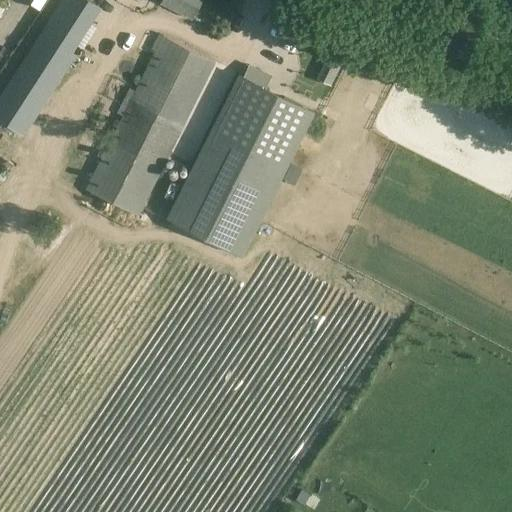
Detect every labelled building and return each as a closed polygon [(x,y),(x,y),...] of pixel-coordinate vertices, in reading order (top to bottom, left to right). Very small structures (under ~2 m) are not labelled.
[(28,28),(41,4),(33,0),(20,24),(28,28)] [(90,0),(62,0),(28,52),(61,73),(73,55),(68,52),(99,5),(90,0)] [(201,0),(161,0),(160,2),(192,19),(201,0)] [(215,62),(162,35),(108,143),(85,188),(138,215),(215,62)] [(314,111),(238,73),(166,218),(241,256),(314,111)] [(301,489),(295,500),(304,504),(310,494),(301,489)]
